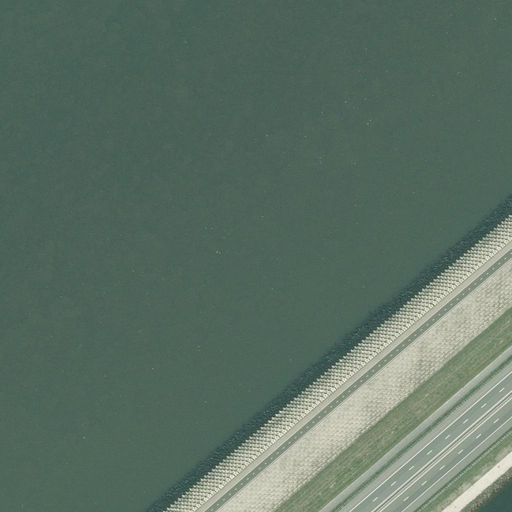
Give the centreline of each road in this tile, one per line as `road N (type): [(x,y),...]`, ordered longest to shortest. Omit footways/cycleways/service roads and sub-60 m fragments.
road 1 (motorway): [(511,380),(359,511)]
road 2 (motorway): [(394,511),(511,410)]
